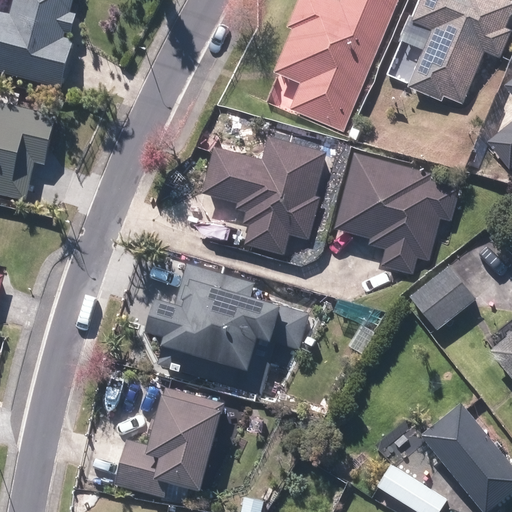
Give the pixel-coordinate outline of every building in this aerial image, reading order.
[(0,14),(0,74),(61,90),(73,42),(64,40),(74,0),(14,0),(10,17),(0,14)] [(291,111),(345,133),(399,0),(342,0),(340,4),(330,0),(302,0),(291,30),(294,31),(275,75),(302,86),(291,111)] [(443,98),(464,106),(486,54),(500,60),(510,36),(503,33),(511,12),(511,3),(503,0),(422,0),(412,25),(432,34),(409,89),(442,102),(443,98)] [(511,168),(511,82),(505,88),(511,96),(511,126),(490,143),(511,169),(511,168)] [(0,194),(25,200),(34,164),(44,166),(55,119),(0,105),(0,194)] [(216,151),(203,196),(238,206),(237,211),(248,213),(244,225),(251,227),(247,244),(284,254),(289,235),(310,240),(321,200),(314,199),(325,156),(269,140),(262,164),(216,151)] [(357,156),(335,232),(371,242),(371,245),(388,250),(383,266),(412,274),(417,258),(429,261),(441,220),(449,223),(458,191),(430,183),(431,178),(357,156)] [(168,341),(160,367),(262,396),(277,345),(298,351),(308,316),(280,308),(279,311),(251,302),(255,287),(189,268),(177,311),(157,305),(148,336),(168,341)] [(413,302),(439,332),(475,302),(450,272),(413,302)] [(511,338),(491,355),(511,380),(511,338)] [(130,442),(117,486),(164,500),(168,486),(200,495),(225,407),(166,390),(149,448),(130,442)] [(511,472),(459,409),(422,439),(482,511),(487,511),(511,491),(511,472)] [(391,469),(379,490),(416,511),(439,511),(446,502),(391,469)]
